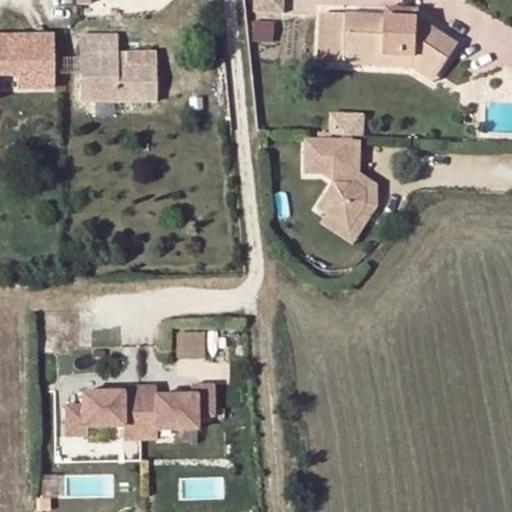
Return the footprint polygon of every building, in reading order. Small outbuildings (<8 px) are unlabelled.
[(253,0),(253,11),(282,12),(283,0),(253,0)] [(417,8),(385,6),(384,19),(416,21),(417,8)] [(316,67),(344,68),(345,56),(415,62),(440,75),(459,48),(416,21),(384,19),(319,14),(319,18),(316,67)] [(53,36),(31,37),(53,59),(53,36)] [(31,37),(0,37),(0,74),(7,75),(17,75),(31,88),(43,74),(53,74),(53,59),(31,37)] [(118,41),(81,43),(82,111),(155,109),(152,51),(118,52),(118,41)] [(345,56),(344,68),(414,74),(433,86),(440,75),(415,62),(345,56)] [(43,74),(31,88),(54,88),(53,74),(43,74)] [(17,75),(7,75),(8,88),(31,88),(17,75)] [(370,134),(370,111),(334,110),(333,134),(370,134)] [(352,185),(346,143),(301,145),(306,180),(319,179),(329,183),(331,194),(321,211),(331,218),(350,231),(368,207),(366,195),(352,185)] [(357,143),(346,143),(352,185),(366,195),(368,207),(350,231),(331,218),(323,229),(351,247),(382,205),(381,189),(362,176),(357,143)] [(86,432),(86,428),(123,427),(123,432),(124,440),(155,440),(155,432),(197,432),(197,431),(197,416),(213,416),(211,385),(192,386),(192,394),(154,396),(154,386),(123,387),(123,392),(81,392),(81,406),(64,406),(65,433),(65,437),(86,436),(86,432)]
